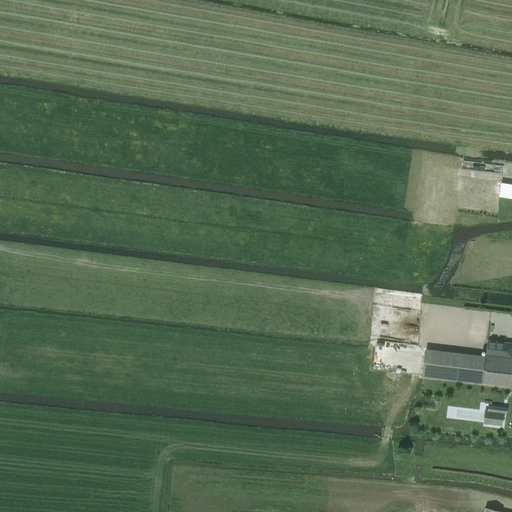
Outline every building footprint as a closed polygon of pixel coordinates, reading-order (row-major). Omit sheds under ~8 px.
[(464,160),(463,166),(481,169),(482,162),(464,160)] [(511,184),(501,182),(499,196),(511,198),(511,184)] [(511,342),(487,340),(485,356),(511,359),(511,342)] [(422,376),(482,383),(485,360),(425,353),(422,376)] [(511,359),(485,356),(485,360),(482,383),(511,386),(511,359)] [(488,406),(486,424),(501,426),(503,408),(488,406)]
